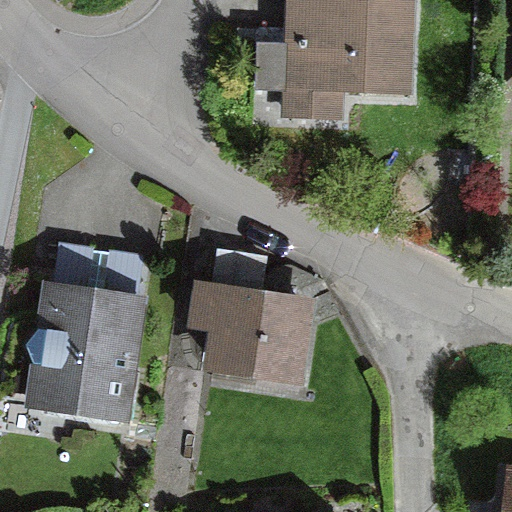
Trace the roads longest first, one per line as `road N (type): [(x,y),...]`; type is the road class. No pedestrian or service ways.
road 1 (residential): [(119,129),(217,194),(398,268)]
road 2 (residential): [(0,2),(63,80),(119,129)]
road 3 (residential): [(174,0),(158,62),(119,129)]
